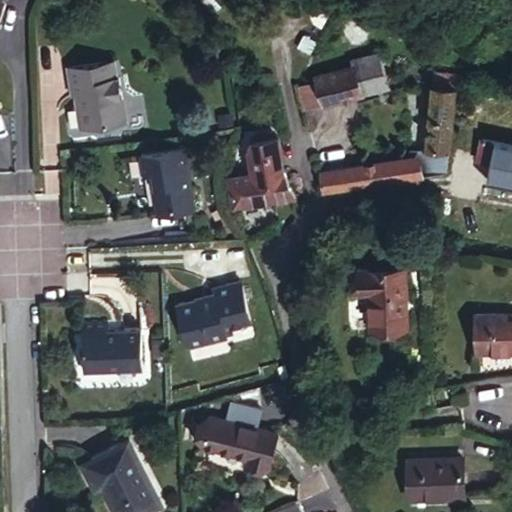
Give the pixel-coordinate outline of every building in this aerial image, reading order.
[(370,65),(325,77),(332,107),(395,91),(389,56),(368,59),(370,65)] [(120,60),(113,61),(116,78),(123,77),(120,60)] [(116,78),(113,61),(73,67),(77,96),(81,95),(87,127),(132,120),(126,76),(123,77),(116,78)] [(443,86),(466,92),(470,76),(445,71),(443,86)] [(433,149),(455,154),(458,140),(466,92),(443,86),(433,149)] [(327,87),(309,91),(313,112),(332,107),(327,87)] [(276,170),(288,168),(286,154),(290,149),(287,134),(282,135),(275,130),(267,132),(276,170)] [(477,164),(493,167),(499,141),(482,138),(477,164)] [(511,143),(499,141),(493,167),(487,198),(509,201),(511,188),(511,143)] [(195,165),(191,147),(146,155),(149,175),(154,174),(161,214),(200,207),(193,166),(195,165)] [(455,154),(433,149),(420,150),(421,156),(425,181),(450,177),(455,154)] [(329,195),(425,181),(421,156),(334,174),(332,167),(324,169),(329,195)] [(276,170),(283,201),(302,198),(293,167),(288,168),(276,170)] [(408,273),(364,275),(365,298),(373,298),(374,336),(411,335),(408,273)] [(229,329),(236,327),(254,323),(243,277),(218,285),(220,295),(204,299),(204,298),(181,303),(192,346),(231,337),(229,329)] [(511,315),(483,319),(487,357),(511,354),(511,315)] [(146,369),(146,329),(110,330),(110,318),(87,318),(88,371),(146,369)] [(237,336),(236,327),(229,329),(231,337),(237,336)] [(210,445),(253,455),(262,458),(261,463),(272,466),(281,432),(217,416),(210,445)] [(148,511),(167,503),(133,439),(86,464),(100,489),(105,487),(118,511),(148,511)] [(463,455),(403,459),(404,495),(466,490),(463,455)]
